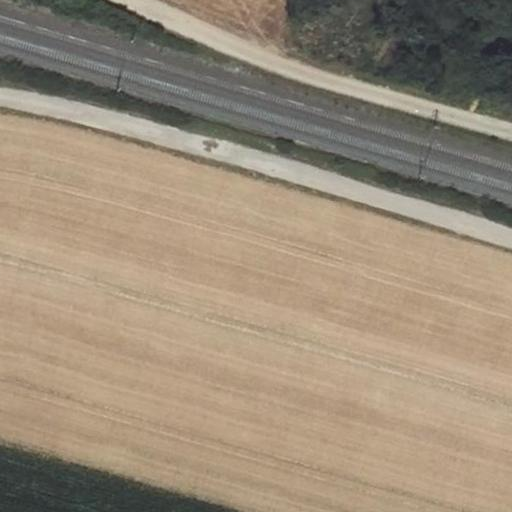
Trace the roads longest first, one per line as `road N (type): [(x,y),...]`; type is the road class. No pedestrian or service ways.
road 1 (track): [(511,251),(0,103)]
road 2 (track): [(150,0),(291,65),(511,134)]
